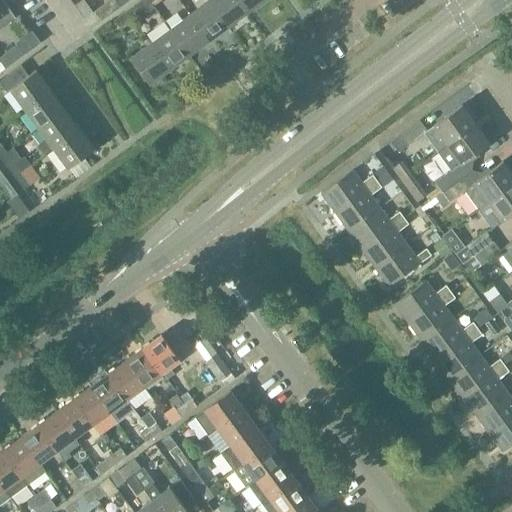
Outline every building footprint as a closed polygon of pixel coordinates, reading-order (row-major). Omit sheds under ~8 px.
[(0,0),(0,29),(15,19),(16,18),(2,0),(0,0)] [(83,0),(74,7),(84,20),(93,13),(83,0)] [(120,8),(114,0),(110,0),(94,12),(101,22),(120,8)] [(114,0),(120,8),(130,1),(129,0),(114,0)] [(247,13),(237,0),(210,0),(209,1),(228,27),(247,13)] [(237,0),(247,13),(265,0),(237,0)] [(209,1),(190,15),(209,42),(228,27),(209,1)] [(127,11),(132,18),(145,8),(140,2),(127,11)] [(132,18),(127,11),(115,21),(119,27),(132,18)] [(209,42),(190,15),(170,30),(189,56),(209,42)] [(170,30),(151,44),(170,70),(189,56),(170,30)] [(170,70),(151,44),(130,59),(149,85),(170,70)] [(0,61),(5,69),(24,55),(17,45),(0,58),(0,61)] [(36,71),(28,77),(21,67),(0,82),(0,83),(6,92),(10,90),(25,110),(51,91),(36,71)] [(51,91),(25,110),(39,129),(65,111),(51,91)] [(427,132),(424,134),(438,153),(476,125),(462,106),(434,127),(427,132)] [(39,129),(47,140),(39,146),(45,155),(54,149),(79,130),(65,111),(39,129)] [(427,132),(420,122),(391,143),(399,153),(424,134),(427,132)] [(476,125),(438,153),(451,171),(455,170),(462,165),(490,145),(476,125)] [(79,130),(54,149),(69,169),(94,150),(79,130)] [(23,157),(14,163),(11,160),(5,164),(15,177),(21,173),(30,166),(23,157)] [(468,188),(464,191),(465,192),(478,210),(511,185),(511,174),(503,162),(491,171),(475,183),(468,188)] [(451,171),(435,183),(442,193),(462,179),(468,174),(462,165),(455,170),(451,171)] [(352,171),(321,194),(335,213),(377,182),(388,174),(384,168),(362,184),(352,171)] [(0,184),(2,187),(8,182),(0,170),(0,184)] [(31,186),(21,173),(15,177),(24,190),(31,186)] [(377,182),(335,213),(348,231),(380,209),(371,196),(393,180),(388,174),(377,182)] [(462,179),(442,193),(450,203),(465,192),(464,191),(468,188),(475,183),(468,174),(462,179)] [(8,182),(2,187),(11,200),(17,195),(8,182)] [(427,195),(418,183),(408,191),(417,203),(427,195)] [(511,185),(478,210),(492,229),(503,222),(511,215),(511,185)] [(380,209),(348,231),(362,250),(404,219),(400,213),(389,221),(380,209)] [(409,225),(404,219),(362,250),(375,268),(406,245),(398,233),(409,225)] [(463,264),(493,242),(486,232),(467,246),(467,247),(456,254),(463,264)] [(432,246),(441,257),(451,250),(442,239),(432,246)] [(501,252),(493,242),(463,264),(471,274),(481,266),(501,252)] [(415,257),(406,245),(375,268),(389,287),(431,256),(426,249),(415,257)] [(451,253),(443,259),(451,271),(460,265),(451,253)] [(408,323),(451,293),(446,286),(435,294),(426,282),(395,305),(408,323)] [(455,299),(451,293),(408,323),(422,342),(453,319),(444,307),(455,299)] [(507,305),(500,295),(489,302),(496,312),(507,305)] [(511,311),(507,305),(496,312),(510,331),(511,329),(511,311)] [(487,309),(475,318),(480,326),(492,317),(487,309)] [(422,342),(435,360),(478,329),(476,328),(473,323),(462,331),(453,319),(422,342)] [(500,331),(492,320),(485,325),(494,336),(500,331)] [(482,336),(478,329),(435,360),(449,379),(480,356),(471,344),(482,336)] [(162,375),(180,361),(161,336),(143,349),(162,375)] [(198,348),(207,361),(221,381),(231,374),(217,354),(207,341),(198,348)] [(143,349),(126,362),(144,388),(162,375),(143,349)] [(489,368),(480,356),(449,379),(462,397),(504,366),(511,359),(511,356),(510,353),(500,360),(489,368)] [(126,362),(108,375),(127,400),(144,388),(126,362)] [(509,372),(504,366),(462,397),(476,415),(507,392),(498,380),(509,372)] [(127,400),(108,375),(91,387),(109,413),(127,400)] [(91,387),(73,400),(92,426),(109,413),(91,387)] [(244,410),(230,392),(195,417),(208,436),(218,429),(244,410)] [(476,415),(489,434),(511,416),(511,399),(507,392),(476,415)] [(183,404),(189,412),(197,406),(191,399),(183,404)] [(73,400),(56,413),(75,439),(92,426),(73,400)] [(189,412),(183,404),(176,410),(181,418),(189,412)] [(218,429),(231,446),(256,427),(244,410),(218,429)] [(56,413),(38,426),(57,452),(75,439),(56,413)] [(511,416),(489,434),(503,453),(511,446),(511,416)] [(156,423),(148,429),(154,437),(162,431),(156,423)] [(57,452),(38,426),(21,439),(40,464),(57,452)] [(231,446),(221,453),(234,471),(269,445),(256,427),(231,446)] [(154,437),(148,429),(140,434),(146,442),(154,437)] [(183,455),(177,447),(169,436),(161,442),(175,460),(183,455)] [(40,464),(21,439),(3,451),(22,477),(28,485),(45,472),(40,464)] [(177,446),(183,455),(190,449),(184,441),(177,446)] [(282,462),(269,445),(234,471),(247,488),(249,487),(282,462)] [(121,449),(113,455),(119,463),(127,457),(121,449)] [(22,477),(3,451),(0,453),(0,484),(4,490),(10,498),(28,485),(22,477)] [(119,463),(113,455),(105,460),(111,468),(119,463)] [(183,455),(175,460),(188,478),(196,472),(188,462),(183,455)] [(127,465),(134,475),(142,469),(135,459),(127,465)] [(282,462),(249,487),(262,504),(295,480),(282,462)] [(134,475),(127,465),(119,471),(126,481),(134,475)] [(208,489),(196,472),(188,478),(201,495),(208,489)] [(78,480),(84,489),(93,482),(86,474),(78,480)] [(84,489),(78,480),(70,486),(77,494),(84,489)] [(287,511),(308,497),(295,480),(262,504),(267,511),(287,511)] [(188,511),(186,509),(196,502),(181,482),(171,489),(161,496),(153,485),(145,491),(152,502),(159,511),(188,511)] [(0,484),(0,505),(10,498),(4,490),(0,484)] [(99,485),(91,492),(98,501),(106,495),(99,485)] [(208,489),(201,495),(206,502),(214,497),(208,489)] [(98,501),(91,492),(84,497),(90,507),(98,501)] [(318,511),(308,497),(287,511),(318,511)] [(74,504),(79,511),(83,511),(88,509),(81,499),(74,504)] [(43,506),(47,511),(51,511),(57,508),(51,500),(43,506)] [(159,511),(152,502),(139,511),(159,511)]
